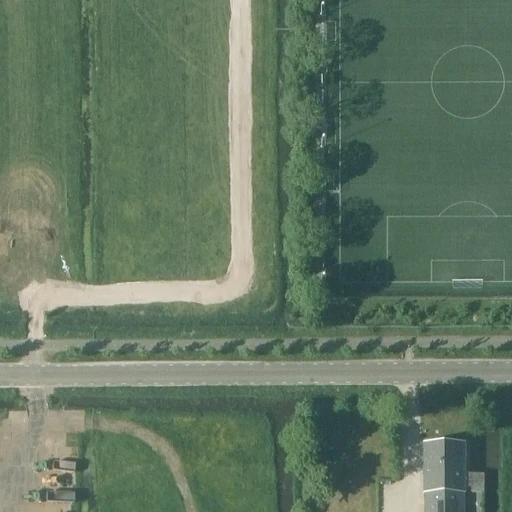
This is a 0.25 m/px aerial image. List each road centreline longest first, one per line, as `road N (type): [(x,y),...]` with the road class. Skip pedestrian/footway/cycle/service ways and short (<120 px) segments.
road 1 (tertiary): [(0,377),(511,372)]
road 2 (track): [(192,511),(176,465),(125,425),(0,430)]
